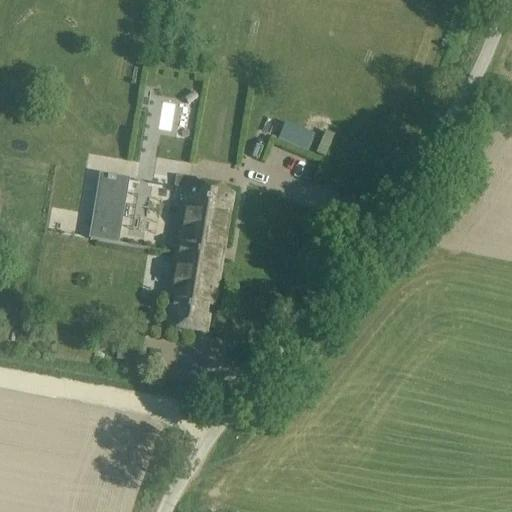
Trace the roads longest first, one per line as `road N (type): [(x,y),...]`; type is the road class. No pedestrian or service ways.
road 1 (unclassified): [(166,511),(220,416),(452,125),(507,0)]
road 2 (track): [(220,416),(0,376)]
